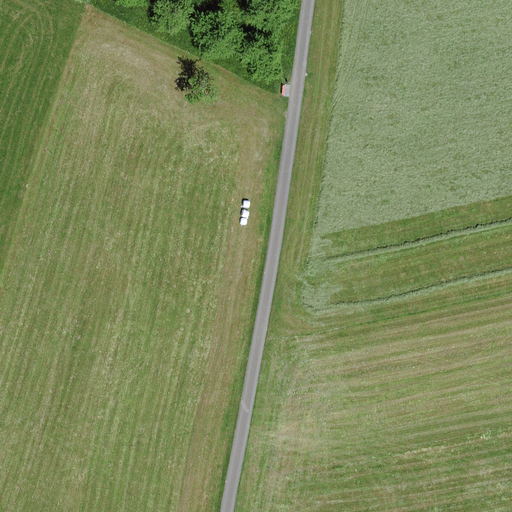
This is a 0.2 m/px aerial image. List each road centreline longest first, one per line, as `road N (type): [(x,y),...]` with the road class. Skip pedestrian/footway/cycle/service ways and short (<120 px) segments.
road 1 (unclassified): [(307,0),(227,511)]
road 2 (track): [(66,0),(295,107)]
